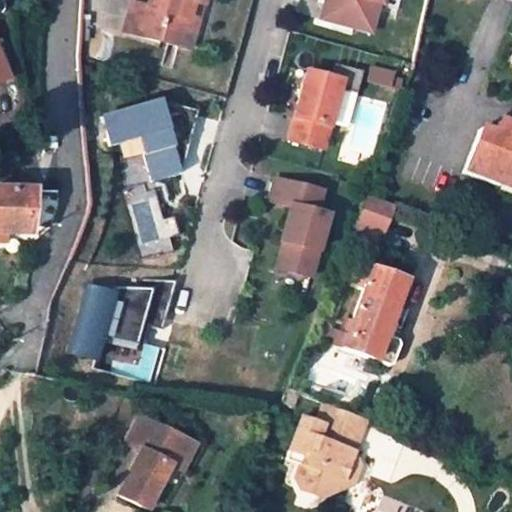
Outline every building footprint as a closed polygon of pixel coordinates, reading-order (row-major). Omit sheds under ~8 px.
[(200,3),(200,0),(146,0),(145,5),(131,1),(122,31),(178,46),(191,0),(200,3)] [(187,49),(200,3),(191,0),(178,46),(187,49)] [(382,0),(322,0),(318,16),(371,31),(379,3),(382,4),(382,0)] [(360,71),(331,63),(328,75),(303,68),(284,140),(323,151),(339,89),(354,93),(360,71)] [(140,141),(150,184),(179,177),(198,114),(163,103),(103,118),(108,149),(140,141)] [(488,133),(496,136),(501,123),(493,120),(488,133)] [(511,127),(501,123),(496,136),(488,133),(473,127),(455,170),(491,183),(494,176),(511,182),(511,127)] [(56,144),(57,133),(46,132),(45,143),(56,144)] [(511,182),(494,176),(491,183),(511,191),(511,182)] [(319,191),(273,179),(268,198),(289,204),(279,241),(282,242),(275,268),(309,276),(326,214),(314,211),(319,191)] [(7,187),(0,186),(0,231),(6,232),(25,233),(47,226),(54,204),(53,190),(45,190),(28,189),(7,187)] [(354,221),(379,231),(389,205),(364,196),(354,221)] [(147,255),(171,247),(155,197),(131,204),(147,255)] [(371,252),(379,231),(354,221),(345,243),(371,252)] [(30,242),(47,226),(25,233),(24,242),(30,242)] [(402,281),(354,263),(347,282),(360,287),(358,293),(351,313),(348,320),(342,318),(333,345),(385,364),(391,362),(397,343),(395,339),(383,335),(395,302),(402,281)] [(87,282),(69,349),(95,356),(92,366),(114,372),(118,359),(139,365),(146,341),(139,339),(143,322),(164,328),(177,280),(140,278),(138,287),(115,285),(113,290),(87,282)] [(279,285),(260,280),(255,299),(274,304),(279,285)] [(345,288),(358,293),(360,287),(347,282),(345,288)] [(383,335),(395,339),(407,306),(395,302),(383,335)] [(342,318),(348,320),(351,313),(345,311),(342,318)] [(291,405),(297,390),(289,387),(285,396),(282,402),(291,405)] [(282,402),(285,396),(270,390),(262,409),(272,411),(278,411),(282,402)] [(302,451),(298,459),(293,473),(301,485),(320,492),(332,489),(338,474),(353,480),(361,461),(351,457),(366,416),(324,400),(316,418),(300,412),(288,445),(302,451)] [(186,440),(138,415),(123,441),(137,448),(112,491),(142,507),(166,464),(172,467),(186,440)] [(194,444),(186,440),(172,467),(179,471),(194,444)] [(285,454),(298,459),(302,451),(288,445),(285,454)]
